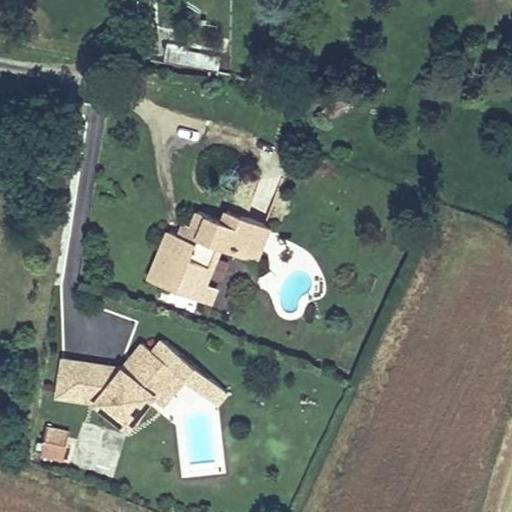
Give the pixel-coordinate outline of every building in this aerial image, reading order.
[(237,231),(242,219),(227,214),(223,226),(237,231)] [(168,236),(150,284),(203,305),(209,291),(205,290),(218,254),(233,259),(236,251),(258,258),(269,229),(242,219),(237,231),(223,226),(196,216),(192,229),(187,243),(178,240),(168,236)] [(187,243),(192,229),(182,227),(178,240),(187,243)] [(258,258),(236,251),(233,259),(254,267),(258,258)] [(215,294),(209,291),(203,305),(210,309),(215,294)] [(56,365),(51,396),(89,402),(121,429),(146,399),(156,407),(179,378),(164,366),(174,355),(155,340),(146,352),(136,343),(121,362),(127,368),(122,374),(116,369),(97,366),(96,371),(56,365)] [(203,379),(174,355),(164,366),(179,378),(193,390),(203,379)] [(96,371),(97,366),(57,359),(56,365),(96,371)] [(127,368),(121,362),(116,369),(122,374),(127,368)] [(220,393),(203,379),(193,390),(211,404),(220,393)] [(69,432),(46,428),(43,452),(66,457),(69,432)]
